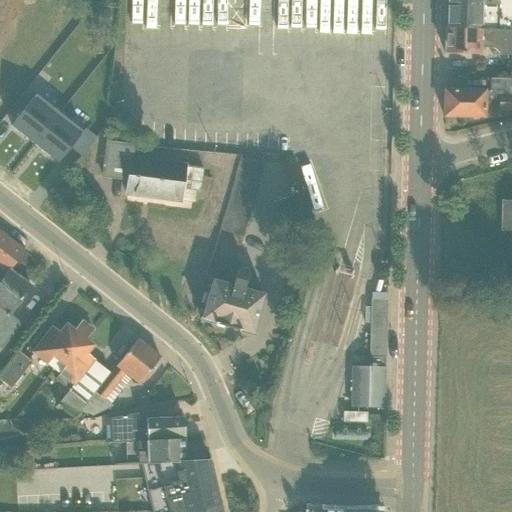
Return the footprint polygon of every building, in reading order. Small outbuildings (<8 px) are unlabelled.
[(442,0),(443,10),(479,10),(479,0),(442,0)] [(443,10),(442,34),(479,35),(479,10),(443,10)] [(442,58),(478,59),(479,35),(442,34),(442,58)] [(511,84),(488,84),(487,101),(496,101),(510,102),(511,101),(511,84)] [(441,123),(485,123),(484,91),(441,91),(441,123)] [(32,145),(58,113),(34,95),(9,126),(32,145)] [(511,101),(510,102),(496,101),(496,115),(511,114),(511,101)] [(81,132),(58,113),(32,145),(56,164),(81,132)] [(115,197),(174,206),(180,165),(121,156),(115,197)] [(255,204),(246,164),(220,171),(228,207),(230,206),(234,222),(243,220),(241,208),(255,204)] [(508,275),(511,275),(511,198),(500,199),(499,228),(509,228),(508,275)] [(0,275),(3,273),(19,253),(0,237),(0,275)] [(3,273),(0,275),(0,315),(22,288),(3,273)] [(197,325),(253,339),(263,299),(208,285),(197,325)] [(384,305),(369,304),(368,312),(363,312),(363,327),(367,327),(366,362),(382,363),(384,305)] [(44,372),(82,325),(76,320),(66,332),(58,326),(50,335),(44,330),(24,355),(44,372)] [(44,372),(65,389),(88,362),(80,356),(86,349),(79,343),(88,331),(82,325),(44,372)] [(131,384),(153,360),(132,341),(110,365),(131,384)] [(0,381),(16,359),(1,349),(0,351),(0,381)] [(347,411),(380,413),(382,363),(366,362),(349,361),(347,411)] [(43,402),(59,417),(74,401),(58,386),(43,402)] [(124,443),(181,440),(181,417),(157,418),(156,411),(111,419),(103,425),(104,443),(124,443)] [(125,464),(137,464),(183,462),(181,440),(124,443),(125,464)] [(150,511),(196,511),(219,507),(209,460),(183,462),(137,464),(150,511)] [(29,464),(28,483),(65,485),(66,465),(29,464)]
